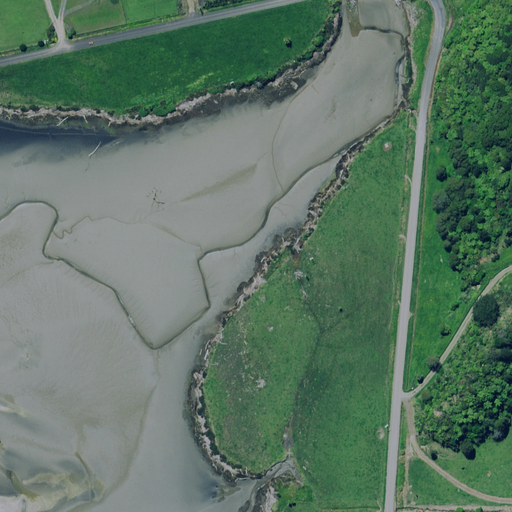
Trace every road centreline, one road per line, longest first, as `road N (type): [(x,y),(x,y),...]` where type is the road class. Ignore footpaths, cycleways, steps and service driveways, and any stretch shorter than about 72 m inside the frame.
road 1 (residential): [(434,0),(440,23),(414,136),(384,511)]
road 2 (residential): [(0,62),(285,0)]
